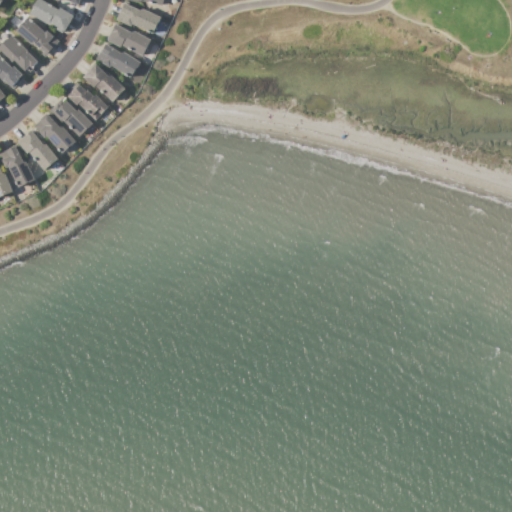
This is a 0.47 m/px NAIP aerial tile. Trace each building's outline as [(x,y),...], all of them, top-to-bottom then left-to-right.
[(36,0),(41,0),(59,9),(60,7),(73,14),(62,33),(29,15),(36,0)] [(124,3),(140,10),(141,8),(160,17),(153,33),(131,24),(130,26),(117,20),(124,3)] [(27,18),(44,32),(46,30),(59,41),(47,55),(33,43),(31,45),(15,31),(27,18)] [(115,24),(128,30),(129,29),(151,39),(143,55),(121,45),(120,47),(108,42),(115,24)] [(0,46),(11,35),(26,50),(28,48),(40,60),(31,68),(29,66),(24,71),(14,61),(12,63),(0,51),(0,46)] [(105,44),(122,53),(123,52),(141,62),(128,78),(128,77),(113,70),(114,68),(109,66),(108,68),(101,64),(102,62),(95,59),(99,52),(101,52),(105,44)] [(0,56),(11,67),(13,65),(23,74),(22,75),(25,77),(14,89),(0,76),(0,56)] [(83,77),(95,64),(109,77),(110,75),(124,88),(110,103),(83,77)] [(68,96),(71,93),(70,92),(79,84),(86,91),(87,90),(93,96),(95,94),(109,108),(94,122),(68,96)] [(63,98),(76,111),(77,109),(92,124),(79,137),(63,121),(61,123),(50,112),(63,98)] [(118,102),(122,107),(116,114),(111,109),(118,102)] [(48,113),(63,128),(64,127),(73,135),(71,136),(76,140),(63,153),(47,137),(45,138),(34,127),(48,113)] [(33,130),(58,158),(43,170),(28,152),(28,153),(18,142),(33,130)] [(0,154),(14,145),(34,178),(20,187),(8,167),(6,169),(1,160),(3,159),(0,154)] [(0,168),(2,173),(4,172),(13,192),(0,197),(0,168)]
